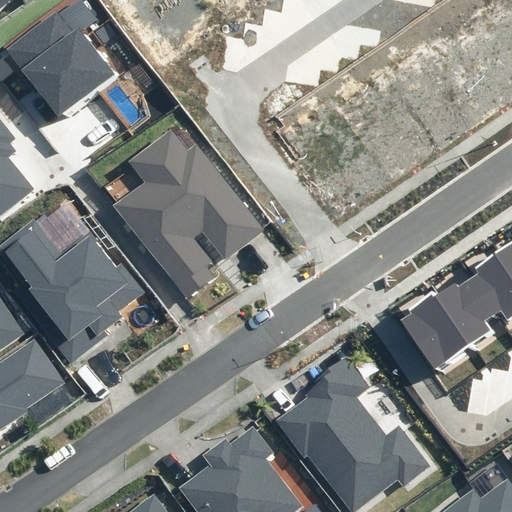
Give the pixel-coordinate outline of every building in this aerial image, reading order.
[(0,0),(0,10),(13,0),(0,0)] [(57,117),(114,75),(78,29),(74,32),(57,10),(5,48),(9,53),(0,60),(0,80),(2,83),(21,69),(57,117)] [(0,215),(34,189),(9,157),(17,151),(11,143),(17,138),(0,116),(0,215)] [(263,230),(197,144),(188,151),(171,129),(128,162),(144,183),(114,206),(187,299),(215,277),(206,266),(213,262),(195,238),(203,231),(225,260),(263,230)] [(60,257),(34,223),(0,248),(0,253),(28,289),(20,295),(71,362),(108,333),(106,331),(124,317),(120,311),(145,292),(122,263),(116,268),(90,234),(60,257)] [(511,274),(511,245),(498,256),(511,274)] [(511,316),(511,274),(498,256),(471,276),(497,312),(501,309),(508,319),(511,316)] [(438,293),(476,346),(494,333),(489,326),(501,318),(497,312),(471,276),(458,284),(455,280),(438,293)] [(476,346),(438,293),(400,319),(437,373),(476,346)] [(0,349),(25,333),(0,296),(0,349)] [(63,383),(34,339),(0,361),(0,428),(27,410),(25,408),(63,383)] [(307,397),(277,421),(305,457),(308,454),(352,511),(354,511),(398,479),(404,486),(430,466),(399,426),(387,435),(358,397),(371,387),(348,357),(327,369),(304,391),(307,397)] [(198,511),(295,511),(302,507),(267,460),(274,454),(253,426),(230,444),(226,437),(202,455),(210,465),(180,488),(198,511)] [(511,511),(511,482),(508,477),(481,499),(474,490),(445,511),(511,511)] [(166,511),(154,496),(133,511),(124,511),(122,511),(166,511)]
